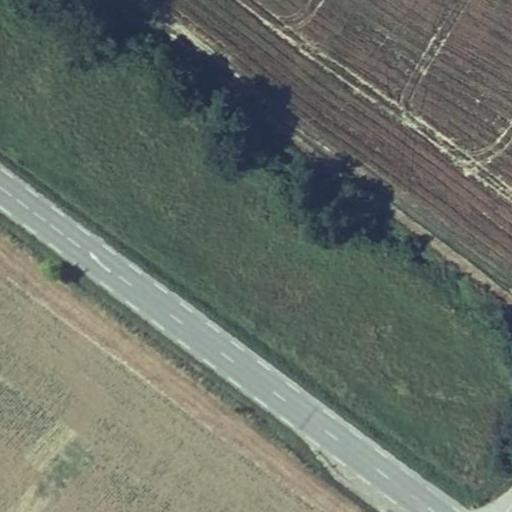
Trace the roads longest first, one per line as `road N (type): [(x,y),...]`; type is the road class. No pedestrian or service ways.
road 1 (tertiary): [(432,511),(0,186)]
road 2 (track): [(113,0),(511,273)]
